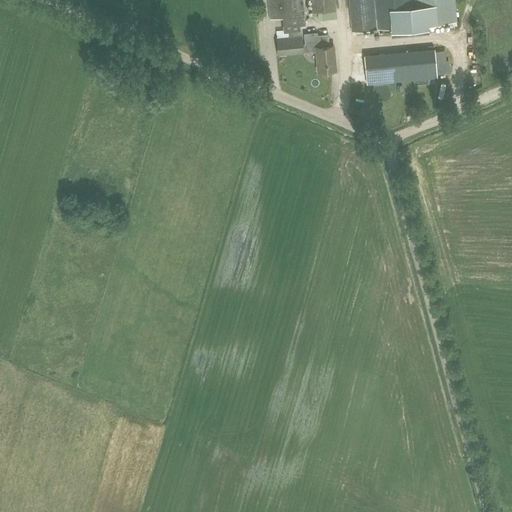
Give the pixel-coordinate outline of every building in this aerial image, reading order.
[(272,0),(273,0),(268,0),(270,19),(283,17),(284,31),(288,31),(289,37),(276,38),(278,54),(303,51),(302,43),(301,36),(300,36),(299,23),(305,23),(302,0),(311,0),(313,12),(336,10),(334,0),(272,0)] [(348,0),(352,31),(415,25),(413,0),(348,0)] [(414,0),(417,19),(428,18),(429,23),(457,21),(454,0),(414,0)] [(304,43),(302,43),(303,51),(316,50),(318,70),(336,68),(333,44),(329,44),(318,45),(317,35),(317,32),(303,33),(304,43)] [(367,83),(437,76),(434,48),(364,55),(367,83)]
